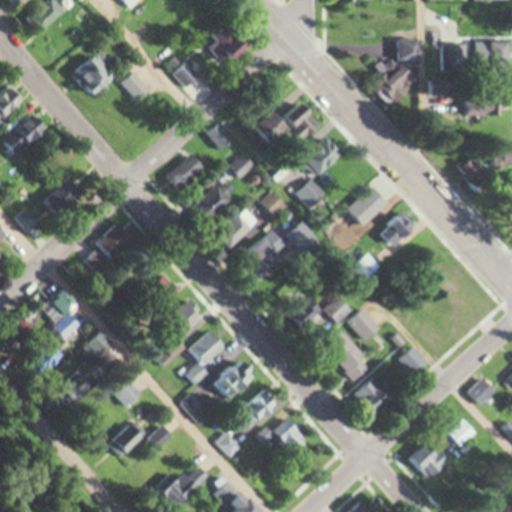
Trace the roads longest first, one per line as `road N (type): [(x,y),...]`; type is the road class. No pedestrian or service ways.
road 1 (residential): [(427,511),(0,37)]
road 2 (residential): [(0,293),(287,36),(299,21),(300,0)]
road 3 (primary): [(511,274),(254,0)]
road 4 (residential): [(304,511),(511,321)]
road 5 (residential): [(118,511),(0,362)]
